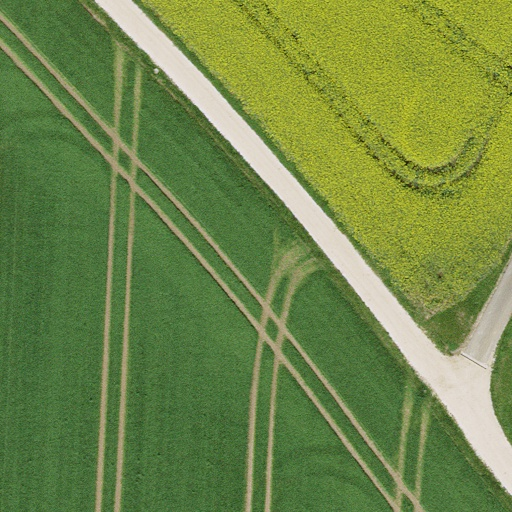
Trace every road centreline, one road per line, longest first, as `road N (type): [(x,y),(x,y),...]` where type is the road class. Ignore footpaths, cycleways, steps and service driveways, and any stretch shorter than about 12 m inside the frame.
road 1 (track): [(511,470),(326,231),(115,0)]
road 2 (track): [(464,403),(511,292)]
